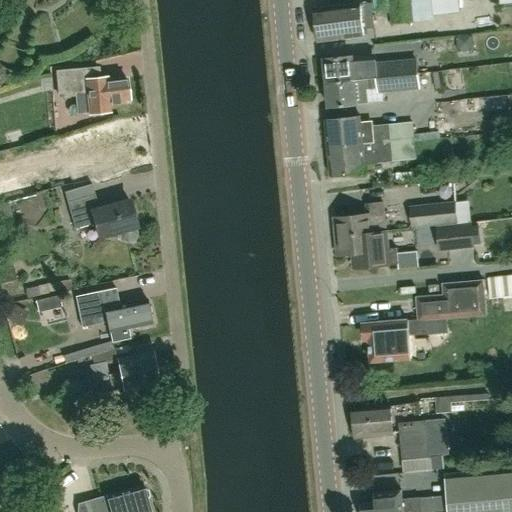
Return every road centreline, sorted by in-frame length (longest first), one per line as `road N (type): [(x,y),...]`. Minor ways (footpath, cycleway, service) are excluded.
road 1 (secondary): [(331,511),(279,0)]
road 2 (residential): [(143,0),(184,388),(175,423),(155,453)]
road 3 (residential): [(155,453),(77,450),(41,439),(14,415),(0,379)]
